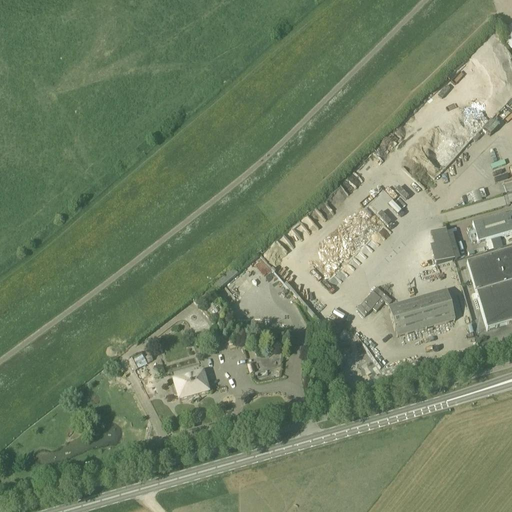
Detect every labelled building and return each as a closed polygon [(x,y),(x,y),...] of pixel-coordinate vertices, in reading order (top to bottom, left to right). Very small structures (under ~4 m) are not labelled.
[(511,26),(503,30),(511,49),(511,26)] [(474,204),(482,202),(480,192),(472,194),(474,204)] [(511,214),(472,226),(478,245),(511,234),(511,217),(511,214)] [(453,261),(444,231),(428,235),(431,247),(428,247),(434,267),(453,261)] [(500,239),(491,241),(494,251),(503,248),(500,239)] [(511,250),(467,264),(476,295),(511,284),(511,250)] [(199,307),(237,275),(233,270),(197,300),(195,302),(199,307)] [(511,284),(476,295),(477,298),(487,332),(511,324),(511,284)] [(362,306),(356,312),(363,320),(370,314),(371,312),(375,315),(383,305),(387,308),(391,304),(375,291),(362,306)] [(446,293),(388,309),(396,339),(455,322),(446,293)] [(199,308),(215,327),(210,330),(212,337),(217,336),(219,336),(218,323),(222,321),(206,302),(205,301),(199,307),(198,307),(199,308)] [(335,324),(329,332),(338,337),(343,329),(335,324)] [(135,372),(137,371),(132,360),(129,361),(135,372)] [(197,375),(195,367),(172,371),(173,379),(197,375)] [(203,374),(173,382),(179,402),(208,393),(203,374)]
